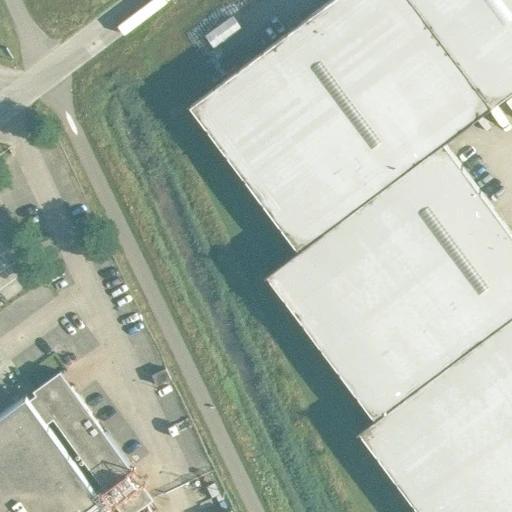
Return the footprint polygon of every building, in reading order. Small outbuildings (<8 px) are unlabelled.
[(329,0),(215,86),(190,104),(298,249),(444,141),(492,105),(413,0),(329,0)] [(511,89),(511,0),(413,0),(492,105),(511,89)] [(267,274),(375,417),(505,321),(511,315),(511,231),(444,141),(298,249),(264,274),(265,275),(267,274)] [(511,511),(511,315),(505,321),(375,417),(357,430),(358,432),(359,430),(420,511),(511,511)] [(157,384),(170,378),(171,378),(166,368),(165,368),(152,374),(157,384)] [(0,511),(109,511),(112,510),(47,421),(53,417),(122,511),(133,511),(153,498),(60,370),(33,389),(36,393),(30,398),(27,394),(0,413),(0,511)]
